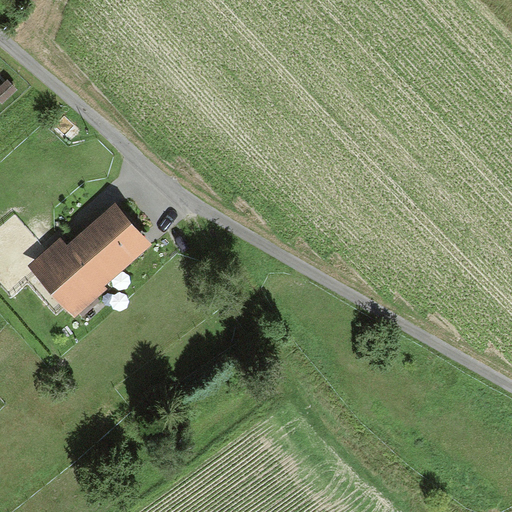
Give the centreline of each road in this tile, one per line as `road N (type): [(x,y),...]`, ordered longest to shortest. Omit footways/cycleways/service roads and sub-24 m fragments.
road 1 (residential): [(0,34),(188,209),(336,284)]
road 2 (track): [(336,284),(511,388)]
